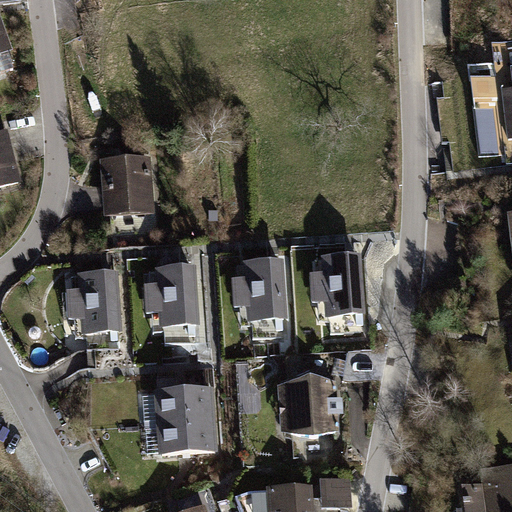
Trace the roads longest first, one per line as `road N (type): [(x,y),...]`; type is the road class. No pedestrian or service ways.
road 1 (residential): [(410,0),(415,262),(372,511)]
road 2 (residential): [(45,0),(59,108),(56,187),(35,247),(0,273)]
road 3 (residential): [(85,511),(0,352)]
